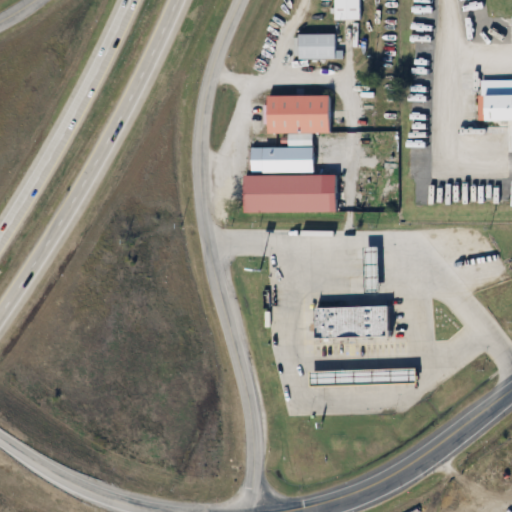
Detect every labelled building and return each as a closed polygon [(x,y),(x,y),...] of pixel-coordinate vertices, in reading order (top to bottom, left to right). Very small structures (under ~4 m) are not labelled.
[(362,0),(362,20),(335,20),(335,0),(362,0)] [(337,59),(297,59),(298,34),(338,34),(337,59)] [(511,94),(511,121),(483,122),(483,95),(511,94)] [(331,95),(332,132),(270,134),(269,96),(331,95)] [(315,147),(315,172),(250,173),(250,148),(315,147)] [(243,214),(243,176),(338,175),(339,213),(243,214)] [(376,282),(374,249),(363,249),(364,282),(376,282)] [(313,309),(388,307),(389,338),(314,341),(313,309)] [(309,369),(309,385),(417,382),(417,367),(309,369)]
